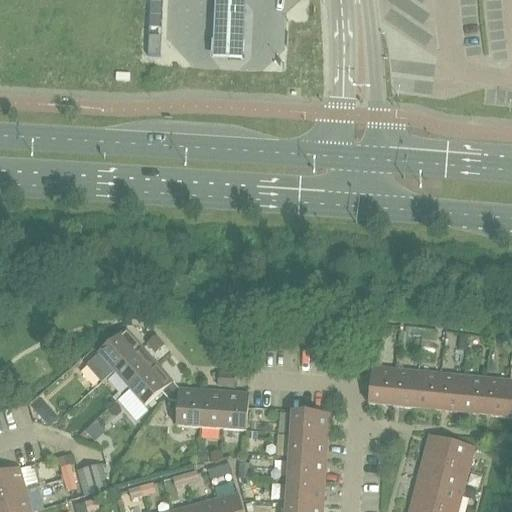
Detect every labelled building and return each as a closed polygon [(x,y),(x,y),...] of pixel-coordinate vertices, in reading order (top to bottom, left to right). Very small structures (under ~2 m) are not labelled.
[(152,0),(147,47),(160,48),(165,0),(152,0)] [(214,0),(211,60),(243,62),(244,0),(214,0)] [(428,21),(432,49),(441,48),(437,20),(428,21)] [(421,338),(422,330),(415,329),(414,337),(421,338)] [(98,355),(114,373),(142,348),(126,330),(98,355)] [(155,355),(166,345),(157,335),(146,345),(155,355)] [(114,373),(129,390),(157,365),(142,348),(114,373)] [(162,393),(166,397),(176,386),(157,365),(129,390),(145,408),(162,393)] [(368,406),(392,409),(395,371),(372,368),(368,406)] [(482,417),(486,379),(487,370),(483,369),(482,379),(463,377),(460,415),(482,417)] [(392,409),(414,411),(418,373),(395,371),(392,409)] [(414,411),(437,413),(441,375),(418,373),(414,411)] [(505,420),(509,382),(509,373),(506,373),(505,381),(486,379),(482,417),(505,420)] [(219,375),(218,387),(226,387),(227,375),(219,375)] [(234,387),(235,375),(227,375),(226,387),(234,387)] [(437,413),(460,415),(463,377),(441,375),(437,413)] [(166,397),(168,401),(170,403),(178,404),(176,428),(200,430),(203,392),(180,391),(176,386),(166,397)] [(200,430),(223,431),(226,393),(203,392),(200,430)] [(112,399),(115,403),(122,398),(118,393),(112,399)] [(223,431),(247,433),(249,394),(226,393),(223,431)] [(40,418),(49,428),(59,420),(50,409),(40,418)] [(329,415),(292,413),(290,436),(328,439),(329,415)] [(248,433),(247,440),(256,441),(256,434),(248,433)] [(290,436),(289,459),(326,462),(328,439),(290,436)] [(428,437),(422,460),(469,472),(475,449),(428,437)] [(199,465),(209,464),(208,452),(197,453),(199,465)] [(289,459),(287,482),(325,484),(326,462),(289,459)] [(422,460),(417,482),(475,497),(476,493),(464,490),(469,472),(422,460)] [(259,479),(282,479),(282,461),(259,461),(259,479)] [(238,479),(239,479),(249,479),(250,465),(239,464),(238,479)] [(102,466),(78,473),(84,496),(109,489),(102,466)] [(211,471),(214,478),(231,473),(228,466),(211,471)] [(64,481),(73,479),(70,467),(61,469),(64,481)] [(0,473),(0,498),(26,492),(19,469),(0,473)] [(184,476),(187,485),(199,482),(197,472),(184,476)] [(187,485),(184,476),(172,479),(175,488),(187,485)] [(73,479),(64,481),(67,492),(76,490),(73,479)] [(287,482),(285,504),(323,507),(325,484),(287,482)] [(417,482),(411,504),(441,511),(458,511),(462,498),(474,501),(475,497),(417,482)] [(141,487),(143,498),(155,494),(152,484),(141,487)] [(143,498),(141,487),(129,491),(131,501),(143,498)] [(0,498),(0,511),(31,511),(26,492),(0,498)] [(242,511),(238,495),(215,501),(217,511),(242,511)] [(86,511),(91,511),(100,510),(97,500),(84,503),(86,511)] [(217,511),(215,501),(193,507),(194,511),(217,511)]
